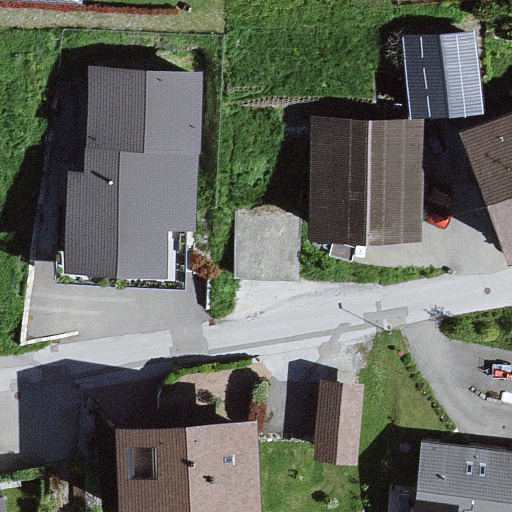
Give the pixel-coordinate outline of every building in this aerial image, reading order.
[(473,25),(399,28),(403,112),(477,108),(473,25)] [(194,64),(81,60),(77,165),(58,164),(55,257),(159,261),(160,215),(189,216),(194,64)] [(511,104),(462,121),(482,188),(505,247),(511,245),(511,104)] [(418,118),(304,112),(298,229),(412,235),(418,118)] [(360,382),(319,378),(311,455),(352,459),(360,382)] [(255,511),(253,413),(109,416),(111,511),(255,511)] [(511,511),(511,446),(414,434),(404,511),(511,511)]
